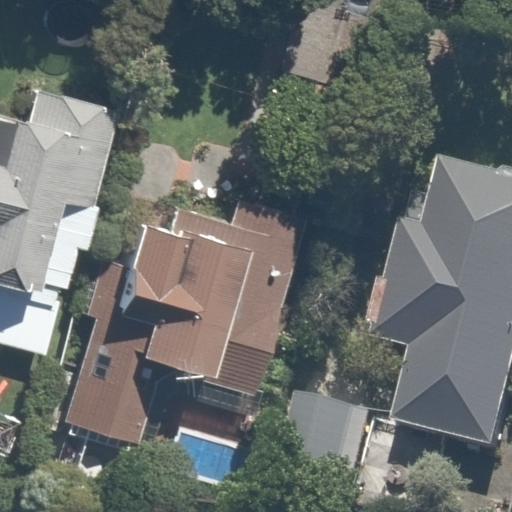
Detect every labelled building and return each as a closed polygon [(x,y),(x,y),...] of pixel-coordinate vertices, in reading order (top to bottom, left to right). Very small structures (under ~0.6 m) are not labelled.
[(331,0),(298,0),(278,74),(359,97),(382,14),(331,0)] [(136,114),(42,84),(29,126),(0,116),(0,349),(42,363),(93,200),(108,204),(136,114)] [(511,184),(464,172),(452,216),(426,210),(392,346),(436,357),(417,432),(511,456),(511,184)] [(250,247),(153,218),(126,309),(165,320),(152,363),(230,386),(241,348),(272,357),(313,220),(262,205),(250,247)] [(170,389),(74,366),(57,434),(154,457),(170,389)]
